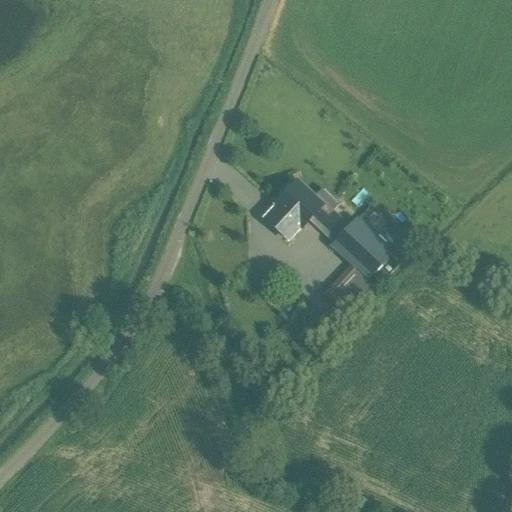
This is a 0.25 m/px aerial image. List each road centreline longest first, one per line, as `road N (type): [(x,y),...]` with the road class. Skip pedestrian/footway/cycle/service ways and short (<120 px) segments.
road 1 (unclassified): [(0,476),(56,422),(147,304),(266,0)]
road 2 (track): [(340,511),(284,487),(251,460),(218,353),(171,258)]
